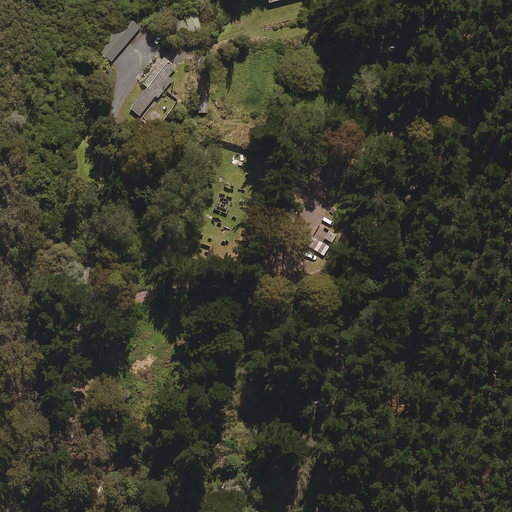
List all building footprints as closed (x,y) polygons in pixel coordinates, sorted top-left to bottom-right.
[(196,9),(183,12),(185,19),(169,23),(171,32),(184,29),(186,36),(202,32),(196,9)] [(107,38),(97,50),(111,62),(141,27),(127,15),(111,33),(107,30),(103,34),(107,38)] [(175,68),(162,58),(142,83),(147,86),(129,109),(139,117),(155,96),(157,98),(171,80),(168,77),(175,68)] [(207,100),(198,100),(198,113),(207,113),(207,100)] [(233,197),(219,193),(214,210),(228,214),(233,197)] [(297,212),(290,210),(287,218),(294,220),(297,212)] [(337,235),(327,230),(323,238),(332,243),(337,235)] [(329,247),(311,235),(304,244),(322,257),(329,247)]
